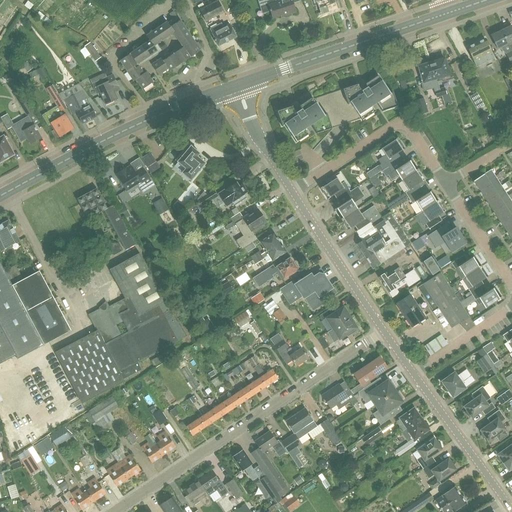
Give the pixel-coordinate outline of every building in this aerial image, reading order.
[(274,0),(257,0),(262,13),(270,10),(272,18),(283,15),(284,16),(295,12),(292,3),(300,1),(299,0),(281,0),(276,2),(274,0)] [(312,0),(314,4),(316,3),(320,15),(337,9),(334,2),(336,1),(336,0),(312,0)] [(217,1),(199,10),(205,22),(224,13),(223,12),(217,1)] [(175,10),(184,22),(188,19),(180,7),(175,10)] [(511,27),(511,26),(501,31),(511,54),(511,11),(508,12),(511,19),(511,27)] [(119,60),(133,81),(136,80),(142,89),(153,82),(146,72),(143,73),(137,63),(165,45),(162,40),(173,33),(182,47),(163,60),(162,57),(151,65),(158,75),(168,69),(170,71),(200,51),(180,20),(173,25),(170,20),(167,22),(146,36),(149,41),(119,60)] [(221,23),(209,29),(217,46),(235,38),(229,25),(223,28),(221,23)] [(511,54),(501,31),(491,36),(497,49),(499,48),(505,53),(510,64),(511,62),(511,54)] [(467,47),(473,61),(476,66),(493,58),(484,39),(467,47)] [(94,49),(89,53),(95,61),(100,57),(94,49)] [(444,59),(431,63),(437,81),(441,80),(442,82),(450,80),(444,59)] [(28,61),(22,65),(27,72),(33,68),(28,61)] [(431,63),(418,67),(425,88),(433,85),(432,83),(437,81),(431,63)] [(47,75),(43,69),(37,72),(41,78),(47,75)] [(472,82),(477,80),(474,73),(469,75),(472,82)] [(358,84),(313,99),(312,97),(299,106),(298,104),(292,108),(292,106),(276,111),(281,126),(282,126),(284,124),(296,142),(309,133),(306,128),(311,125),(316,133),(361,119),(362,120),(375,111),(372,106),(377,103),(382,111),(397,106),(392,91),(392,92),(390,93),(378,75),(365,84),(364,82),(359,86),(358,84)] [(462,77),(468,87),(473,84),(467,75),(462,77)] [(109,81),(108,81),(97,87),(105,104),(117,99),(114,93),(109,81)] [(44,116),(42,117),(48,126),(52,124),(55,129),(51,132),(55,139),(58,137),(59,137),(61,137),(65,135),(66,133),(73,129),(64,115),(65,114),(62,109),(66,107),(59,95),(52,85),(47,88),(54,98),(53,99),(58,106),(43,115),(44,116)] [(436,96),(430,98),(433,110),(434,109),(436,114),(449,110),(446,105),(444,105),(443,100),(442,96),(439,89),(434,90),(436,96)] [(13,96),(26,115),(33,110),(21,91),(13,96)] [(76,94),(64,99),(70,111),(74,109),(82,124),(96,117),(87,99),(80,103),(76,94)] [(423,98),(414,101),(419,114),(427,112),(423,98)] [(481,98),(474,103),(477,109),(485,104),(481,98)] [(25,121),(19,124),(23,131),(30,144),(41,138),(33,125),(30,119),(25,122),(25,121)] [(0,161),(13,154),(8,147),(9,146),(3,136),(3,137),(0,131),(0,161)] [(384,155),(377,160),(380,164),(379,165),(382,171),(399,160),(395,155),(401,151),(404,149),(397,138),(397,137),(395,139),(381,149),(384,155)] [(185,169),(181,173),(191,181),(205,163),(197,156),(199,153),(190,146),(177,162),(185,169)] [(144,167),(149,173),(159,167),(149,152),(140,159),(144,167)] [(115,175),(125,190),(136,183),(142,192),(154,185),(150,178),(143,168),(144,167),(140,159),(139,158),(130,164),(131,166),(126,170),(125,168),(115,175)] [(399,160),(382,171),(385,177),(388,175),(391,180),(398,175),(401,180),(418,170),(411,159),(408,161),(402,165),(399,160)] [(491,169),(473,181),(473,182),(479,190),(497,179),(491,169)] [(418,170),(401,180),(408,191),(405,192),(408,198),(419,191),(415,186),(422,182),(425,180),(418,170)] [(321,187),(320,188),(320,189),(327,199),(330,197),(336,193),(340,198),(350,191),(346,186),(344,188),(337,178),(322,187),(321,187)] [(497,179),(479,190),(486,201),(504,190),(497,179)] [(218,194),(226,206),(232,201),(236,206),(247,199),(244,194),(247,192),(242,184),(238,186),(236,182),(218,194)] [(337,208),(334,209),(341,220),(357,209),(353,203),(364,197),(357,186),(350,191),(340,198),(343,204),(337,208)] [(114,204),(107,208),(96,188),(76,199),(83,212),(89,209),(90,211),(91,210),(94,215),(103,210),(125,250),(136,244),(114,204)] [(198,201),(202,206),(208,202),(217,196),(214,190),(204,196),(205,196),(198,201)] [(419,191),(408,198),(412,203),(415,201),(421,212),(438,201),(431,190),(422,196),(419,191)] [(504,190),(486,201),(492,210),(510,199),(504,190)] [(168,208),(162,198),(154,203),(159,213),(168,208)] [(511,202),(510,199),(492,210),(498,220),(511,212),(511,202)] [(438,201),(421,212),(428,222),(425,224),(429,229),(439,222),(436,217),(442,213),(445,211),(438,201)] [(386,205),(389,210),(394,207),(391,202),(386,205)] [(357,209),(341,220),(347,230),(357,224),(360,229),(370,223),(371,224),(381,218),(382,218),(373,206),(361,214),(357,209)] [(234,216),(239,212),(236,207),(231,210),(234,216)] [(239,212),(211,231),(213,233),(224,226),(227,230),(235,224),(243,236),(235,241),(241,249),(250,243),(257,239),(253,234),(265,226),(264,224),(266,222),(258,210),(249,216),(247,214),(243,218),(239,212)] [(370,223),(360,229),(357,232),(362,240),(357,244),(373,268),(386,260),(401,250),(402,249),(403,249),(411,243),(390,212),(382,217),(382,218),(381,218),(371,224),(370,223)] [(511,212),(498,220),(505,230),(511,225),(511,212)] [(8,220),(0,224),(0,250),(19,241),(8,220)] [(443,226),(428,236),(435,248),(444,242),(451,252),(465,243),(461,237),(462,236),(456,227),(447,233),(443,226)] [(260,242),(266,251),(279,243),(273,233),(260,242)] [(100,258),(107,259),(108,253),(114,255),(123,250),(119,244),(111,242),(103,246),(100,258)] [(301,242),(289,247),(291,252),(303,247),(301,242)] [(252,243),(244,248),(247,253),(255,247),(252,243)] [(279,243),(266,251),(262,254),(264,258),(269,254),(272,260),(285,251),(279,243)] [(259,251),(251,256),(253,260),(262,254),(259,251)] [(55,353),(81,403),(123,381),(122,379),(141,369),(137,362),(177,341),(177,340),(186,336),(139,253),(109,270),(125,299),(109,307),(107,305),(88,315),(97,331),(55,353)] [(262,254),(253,260),(255,263),(264,258),(262,254)] [(446,255),(436,262),(440,269),(450,262),(446,255)] [(432,256),(421,263),(430,275),(440,269),(436,262),(432,256)] [(461,256),(451,263),(455,269),(458,267),(464,277),(473,272),(481,266),(474,256),(471,258),(465,262),(461,256)] [(272,266),(254,277),(259,287),(269,281),(267,278),(276,272),(281,279),(284,276),(284,277),(296,269),(289,259),(277,267),(274,269),(272,266)] [(0,363),(16,355),(17,359),(70,330),(39,271),(23,280),(15,265),(4,271),(0,263),(0,363)] [(464,277),(461,279),(470,292),(465,295),(466,298),(471,295),(482,288),(478,282),(485,278),(488,276),(481,266),(473,272),(464,277)] [(385,273),(379,277),(388,291),(392,297),(399,293),(396,289),(406,283),(408,287),(419,279),(413,270),(405,275),(399,267),(387,275),(385,273)] [(321,273),(319,270),(311,275),(310,275),(295,284),(293,280),(279,289),(279,290),(285,297),(290,305),(303,296),(307,303),(312,300),(317,308),(324,303),(323,302),(335,294),(331,288),(326,280),(321,273)] [(417,288),(433,312),(438,308),(451,328),(458,323),(466,331),(474,325),(468,316),(440,273),(422,284),(423,284),(417,288)] [(215,290),(219,298),(233,290),(228,282),(215,290)] [(482,288),(471,295),(475,300),(478,298),(485,308),(499,299),(500,299),(502,298),(494,287),(485,293),(482,288)] [(261,294),(254,298),(258,304),(260,303),(264,300),(261,294)] [(396,303),(403,314),(416,305),(409,295),(396,303)] [(263,307),(270,316),(272,314),(279,323),(286,318),(276,303),(273,300),(263,307)] [(339,303),(319,315),(322,320),(325,318),(332,329),(350,317),(343,307),(342,307),(339,303)] [(416,305),(403,314),(411,327),(425,318),(416,305)] [(355,329),(356,328),(350,317),(332,329),(327,333),(333,343),(339,339),(350,332),(351,334),(357,331),(355,329)] [(196,321),(199,324),(204,332),(209,328),(204,321),(202,318),(196,321)] [(257,334),(261,332),(254,321),(250,323),(257,334)] [(511,327),(502,334),(506,341),(508,340),(511,345),(511,327)] [(278,333),(269,339),(271,342),(279,352),(278,353),(286,365),(292,361),(289,356),(290,356),(285,349),(289,347),(281,336),(278,333)] [(317,339),(324,349),(329,346),(322,336),(317,339)] [(442,337),(425,348),(430,356),(447,345),(442,337)] [(289,356),(292,361),(296,366),(308,359),(301,348),(290,356),(289,356)] [(486,354),(493,364),(499,361),(492,350),(486,354)] [(150,361),(153,366),(172,357),(169,351),(150,361)] [(486,354),(482,357),(491,368),(495,375),(499,373),(496,368),(493,364),(486,354)] [(253,357),(249,360),(253,367),(256,365),(257,364),(253,357)] [(362,388),(361,385),(387,368),(379,357),(354,375),(358,382),(349,388),(351,391),(353,394),(362,388)] [(482,357),(476,362),(485,373),(491,368),(482,357)] [(493,364),(496,368),(503,363),(500,359),(493,364)] [(242,363),(237,366),(240,371),(245,368),(242,363)] [(186,366),(180,370),(188,381),(193,378),(186,366)] [(272,369),(260,377),(266,386),(278,378),(272,369)] [(464,388),(467,386),(474,381),(471,376),(463,381),(459,375),(455,376),(454,373),(442,382),(453,397),(464,388)] [(27,374),(17,379),(21,387),(31,381),(27,374)] [(211,379),(215,385),(221,382),(216,376),(211,379)] [(260,377),(247,386),(253,395),(266,386),(260,377)] [(193,378),(188,381),(193,389),(199,386),(193,378)] [(371,399),(374,405),(395,391),(393,389),(395,388),(391,381),(389,383),(387,380),(373,390),(370,385),(358,392),(365,403),(371,399)] [(322,396),(330,408),(335,404),(338,409),(349,402),(351,405),(357,401),(349,390),(344,393),(338,385),(322,396)] [(247,386),(235,394),(241,403),(253,395),(247,386)] [(464,407),(466,411),(465,413),(470,417),(469,418),(470,418),(481,411),(484,416),(495,408),(491,403),(487,406),(485,402),(490,398),(482,386),(471,394),(475,399),(464,407)] [(395,391),(374,405),(378,410),(373,414),(380,424),(391,417),(388,411),(402,402),(400,399),(402,398),(398,392),(396,393),(395,391)] [(235,394),(223,402),(229,411),(241,403),(235,394)] [(111,396),(88,411),(94,422),(102,417),(118,407),(111,396)] [(195,402),(192,397),(186,400),(190,405),(195,402)] [(223,402),(210,410),(216,419),(229,411),(223,402)] [(153,414),(157,411),(153,405),(149,408),(153,414)] [(170,411),(177,421),(185,415),(178,406),(171,411),(170,411)] [(304,408),(295,414),(303,427),(308,433),(317,426),(304,408)] [(413,409),(396,421),(403,431),(407,428),(420,419),(413,409)] [(210,410),(198,418),(204,427),(216,419),(210,410)] [(490,424),(479,431),(480,432),(480,431),(482,438),(485,437),(488,441),(495,436),(499,441),(508,435),(500,423),(505,419),(498,410),(486,419),(490,424)] [(154,416),(159,424),(166,420),(161,411),(154,416)] [(293,434),(280,443),(286,452),(298,469),(304,465),(297,455),(300,452),(296,447),(301,444),(298,440),(308,433),(303,427),(295,414),(285,421),(293,434)] [(102,417),(94,422),(92,423),(95,428),(110,428),(102,417)] [(198,418),(186,427),(192,436),(204,427),(198,418)] [(326,419),(319,424),(327,435),(334,445),(341,440),(334,430),(326,419)] [(420,419),(407,428),(414,438),(427,429),(420,419)] [(63,427),(49,435),(54,443),(56,446),(70,438),(63,427)] [(378,427),(361,439),(366,445),(383,433),(378,427)] [(160,441),(156,444),(163,455),(175,446),(165,431),(157,437),(160,441)] [(127,436),(126,436),(131,445),(137,441),(136,439),(132,432),(127,436)] [(259,448),(251,454),(258,465),(262,470),(265,476),(273,488),(278,495),(279,497),(280,498),(280,497),(289,491),(267,459),(262,452),(271,446),(278,457),(286,452),(280,443),(279,441),(276,442),(269,432),(255,442),(259,448)] [(421,456),(416,460),(422,469),(434,461),(431,456),(441,449),(441,448),(439,442),(436,442),(433,439),(417,450),(421,456)] [(412,440),(395,451),(399,456),(415,445),(412,440)] [(41,441),(35,445),(38,450),(44,445),(41,441)] [(149,442),(141,447),(151,463),(163,455),(156,444),(152,446),(149,442)] [(511,444),(498,455),(503,462),(511,456),(511,444)] [(8,450),(2,452),(5,462),(11,460),(8,450)] [(115,450),(111,453),(118,462),(121,467),(128,478),(140,470),(130,454),(122,460),(115,450)] [(243,450),(232,457),(241,470),(244,469),(252,480),(257,477),(258,477),(253,469),(250,465),(252,464),(243,450)] [(28,451),(19,456),(22,461),(21,461),(26,470),(36,464),(28,451)] [(511,456),(503,462),(503,463),(508,470),(511,467),(511,456)] [(422,469),(422,470),(428,479),(434,475),(436,479),(428,484),(433,490),(441,485),(438,481),(455,470),(452,466),(454,463),(448,459),(438,466),(434,461),(422,469)] [(320,460),(318,463),(318,467),(321,469),(324,469),(326,469),(330,466),(327,462),(324,460),(320,460)] [(20,461),(12,463),(14,469),(22,467),(20,461)] [(114,465),(106,470),(116,486),(128,478),(121,467),(117,470),(114,465)] [(198,481),(208,496),(209,495),(217,490),(221,497),(228,492),(224,486),(220,480),(218,480),(212,471),(198,481)] [(322,473),(318,476),(324,484),(327,482),(322,473)] [(265,476),(259,480),(270,497),(272,500),(278,495),(273,488),(265,476)] [(299,476),(293,480),(297,485),(303,481),(299,476)] [(90,488),(86,490),(92,500),(93,501),(106,493),(95,478),(87,483),(90,488)] [(233,479),(226,484),(235,499),(243,494),(233,479)] [(198,481),(183,490),(187,496),(184,497),(191,507),(194,505),(208,496),(198,481)] [(305,487),(307,491),(316,487),(314,482),(305,487)] [(66,483),(59,487),(63,493),(69,488),(66,483)] [(443,495),(434,501),(442,511),(452,511),(453,511),(466,503),(467,502),(467,501),(463,495),(461,496),(454,487),(453,488),(451,485),(441,492),(443,495)] [(12,488),(13,500),(21,499),(19,487),(12,488)] [(79,488),(71,494),(81,510),(93,501),(92,500),(86,490),(82,493),(79,488)] [(405,510),(401,511),(412,511),(417,509),(433,498),(429,493),(413,504),(405,510)] [(290,494),(278,502),(284,511),(287,511),(299,505),(293,496),(292,496),(290,494)] [(172,497),(160,506),(163,511),(186,511),(184,510),(182,511),(172,497)] [(25,500),(21,503),(23,508),(25,511),(32,511),(28,505),(25,500)]
